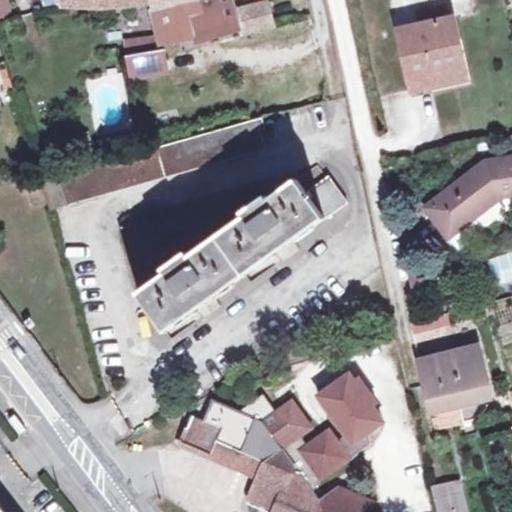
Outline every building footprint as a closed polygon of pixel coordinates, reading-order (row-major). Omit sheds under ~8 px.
[(174,4),(173,0),(150,0),(151,2),(153,9),(174,4)] [(194,34),(232,24),(240,22),(237,10),(234,0),(189,0),(174,4),(153,9),(159,36),(162,49),(164,57),(170,55),(165,41),(194,34)] [(268,2),(237,10),(240,22),(243,33),(273,25),(268,2)] [(399,31),(412,89),(465,77),(452,19),(399,31)] [(159,36),(124,40),(126,56),(162,49),(159,36)] [(164,57),(162,49),(126,56),(131,79),(169,72),(164,57)] [(43,180),(51,208),(265,149),(259,129),(264,127),(261,119),(43,180)] [(78,167),(96,162),(89,136),(71,141),(78,167)] [(511,195),(511,158),(486,163),(426,209),(449,238),(500,197),(511,195)] [(304,195),(295,183),(268,202),(265,198),(242,214),(245,218),(190,258),(187,254),(163,271),(166,275),(138,295),(165,334),(346,204),(326,179),(304,195)] [(424,278),(409,281),(414,306),(429,302),(424,278)] [(446,315),(411,324),(413,333),(448,324),(446,315)] [(422,376),(449,371),(454,370),(463,404),(491,398),(479,347),(419,361),(422,376)] [(454,370),(449,371),(457,406),(463,404),(454,370)] [(422,376),(424,385),(431,413),(457,406),(449,371),(422,376)] [(366,511),(370,501),(337,488),(318,503),(311,495),(320,475),(324,477),(368,444),(369,430),(384,419),(349,373),(319,396),(347,433),(342,437),(341,444),(330,428),(307,445),(301,436),(313,428),(292,401),(276,412),(263,394),(239,411),(212,400),(203,420),(193,416),(182,440),(231,461),(258,442),(263,450),(269,452),(249,499),(275,510),(273,511),(366,511)] [(17,417),(10,422),(22,438),(26,435),(29,433),(17,417)] [(468,511),(461,482),(434,490),(439,511),(468,511)]
